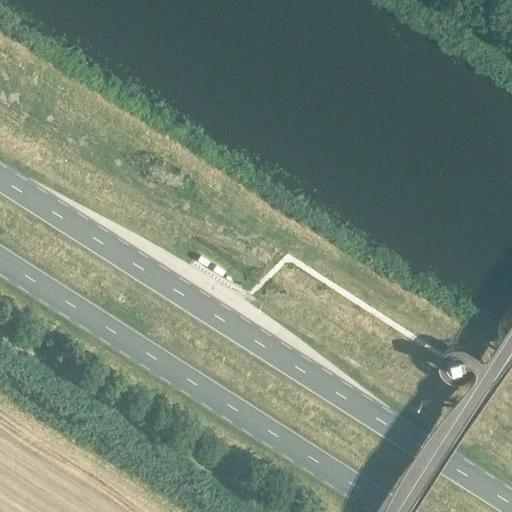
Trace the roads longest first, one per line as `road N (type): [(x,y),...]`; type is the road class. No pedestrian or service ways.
road 1 (primary): [(511,500),(0,176)]
road 2 (primary): [(0,258),(400,511)]
